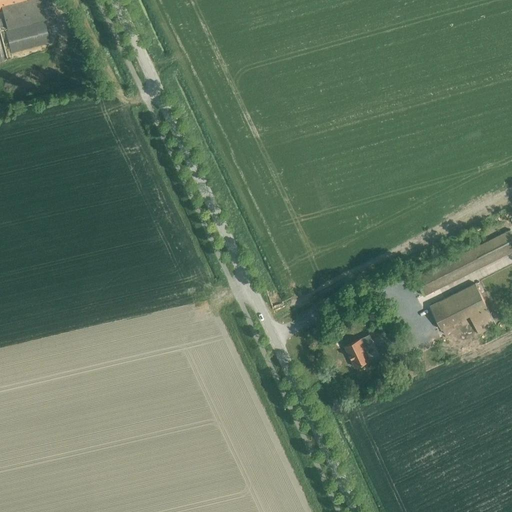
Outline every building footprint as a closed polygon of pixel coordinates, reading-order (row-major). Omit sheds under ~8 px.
[(0,0),(0,10),(1,10),(3,18),(0,18),(0,25),(5,25),(6,29),(55,16),(50,0),(0,0)] [(11,53),(50,43),(44,21),(5,31),(11,53)] [(511,233),(510,230),(488,240),(415,277),(424,295),(511,250),(511,233)] [(478,334),(496,325),(475,283),(429,306),(441,329),(469,316),(478,334)] [(423,312),(413,314),(415,328),(426,326),(423,312)] [(364,347),(373,342),(369,334),(360,338),(344,345),(355,367),(370,360),(364,347)]
